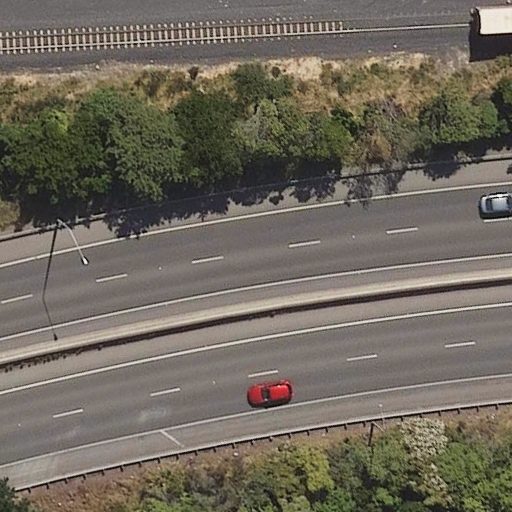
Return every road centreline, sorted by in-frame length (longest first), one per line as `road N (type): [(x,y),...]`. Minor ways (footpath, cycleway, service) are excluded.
road 1 (motorway): [(511,337),(279,371),(0,430)]
road 2 (motorway): [(0,309),(301,245),(511,226)]
